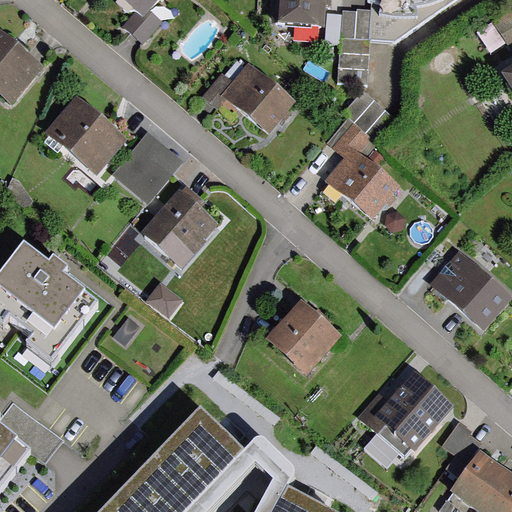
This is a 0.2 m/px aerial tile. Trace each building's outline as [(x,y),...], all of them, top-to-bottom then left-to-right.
[(165,0),(115,0),(138,20),(127,33),(144,48),(163,27),(151,17),(165,0)] [(319,0),(281,0),(280,25),(318,28),(319,0)] [(372,0),(369,44),(396,46),(418,27),(417,17),(432,14),(448,7),(444,0),(372,0)] [(367,87),(370,18),(341,16),(338,86),(367,87)] [(511,18),(497,27),(511,52),(511,51),(511,18)] [(0,30),(0,103),(6,109),(42,66),(0,30)] [(228,100),(269,138),(292,113),(248,73),(231,92),(221,83),(205,100),(218,111),(228,100)] [(82,94),(41,140),(92,184),(133,138),(82,94)] [(377,146),(395,125),(364,99),(346,121),(377,146)] [(370,221),(392,195),(354,161),(369,144),(354,132),(334,154),(347,165),(329,185),(370,221)] [(186,185),(136,238),(173,273),(223,221),(186,185)] [(26,253),(0,286),(0,327),(55,369),(100,309),(26,253)] [(485,333),(508,306),(458,263),(435,290),(485,333)] [(343,340),(307,303),(265,343),(301,381),(343,340)] [(450,418),(414,386),(389,415),(378,406),(363,424),(409,465),(450,418)] [(206,511),(250,467),(201,420),(111,511),(206,511)] [(0,435),(0,493),(28,456),(0,435)] [(511,511),(511,483),(482,462),(458,493),(484,511),(511,511)] [(311,511),(280,496),(271,511),(311,511)]
